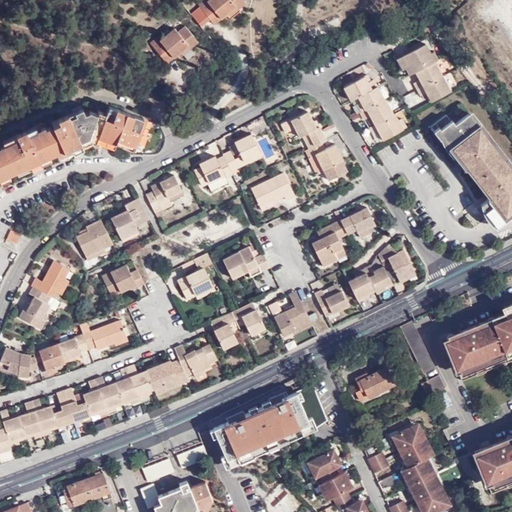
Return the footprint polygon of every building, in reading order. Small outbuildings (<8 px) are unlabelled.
[(209,0),(210,0),(209,0),(204,0),(198,5),(211,19),(224,8),(227,12),(237,5),(235,3),(238,0),(209,0)] [(246,2),(244,0),(238,0),(235,3),(237,5),(227,12),(230,16),(246,2)] [(224,8),(211,19),(215,24),(227,12),(224,8)] [(160,35),(151,43),(164,59),(177,47),(181,52),(190,44),(189,43),(196,36),(187,26),(181,31),(178,27),(164,39),(160,35)] [(190,44),(181,52),(184,55),(200,42),(196,36),(189,43),(190,44)] [(416,72),(435,61),(437,60),(432,52),(430,54),(425,44),(396,59),(401,69),(404,67),(408,76),(416,72)] [(177,47),(164,59),(168,63),(181,52),(177,47)] [(430,101),(451,91),(435,61),(416,72),(420,81),(414,84),(420,96),(426,93),(430,101)] [(360,112),(383,100),(373,80),(370,81),(366,74),(343,86),(349,99),(352,98),(357,96),(360,102),(356,104),(360,112)] [(376,132),(381,140),(403,129),(394,116),(392,116),(383,100),(360,112),(357,113),(362,120),(368,116),(373,124),(368,128),(372,135),(376,132)] [(61,114),(63,118),(59,120),(60,124),(52,127),(45,131),(44,128),(31,134),(29,130),(26,125),(19,129),(21,133),(15,136),(17,139),(3,146),(0,147),(0,177),(8,174),(14,171),(28,165),(26,160),(35,157),(37,161),(48,156),(55,153),(55,154),(69,148),(68,144),(77,140),(78,142),(87,138),(96,141),(97,137),(106,140),(108,135),(134,145),(143,120),(134,117),(135,114),(124,110),(123,112),(116,110),(114,114),(106,111),(105,115),(98,112),(97,115),(90,112),(84,115),(82,109),(71,114),(70,110),(61,114)] [(321,142),(327,139),(319,125),(315,127),(312,120),(307,110),(287,120),(292,129),(295,128),(299,136),(301,135),(308,148),(321,142)] [(482,212),(487,218),(488,217),(493,223),(511,208),(511,170),(467,114),(453,123),(452,121),(439,130),(462,161),(470,155),(474,160),(470,164),(489,189),(483,194),(486,198),(485,200),(489,205),(482,212)] [(439,130),(452,121),(446,115),(434,123),(439,130)] [(462,161),(439,130),(434,123),(429,126),(461,170),(463,168),(470,164),(474,160),(470,155),(462,161)] [(31,134),(44,128),(42,124),(29,130),(31,134)] [(235,140),(242,154),(245,160),(261,152),(251,133),(235,140)] [(97,137),(96,141),(114,147),(115,143),(133,150),(134,145),(108,135),(106,140),(97,137)] [(17,139),(15,136),(1,142),(3,146),(17,139)] [(55,154),(57,157),(70,153),(74,152),(82,148),(81,147),(90,143),(95,145),(96,141),(87,138),(78,142),(77,140),(68,144),(69,148),(55,154)] [(308,148),(306,149),(314,163),(319,161),(315,152),(324,148),(321,142),(308,148)] [(334,143),(324,148),(315,152),(319,161),(328,179),(346,170),(340,159),(342,158),(334,143)] [(230,149),(223,153),(224,155),(231,170),(239,166),(235,158),(230,149)] [(242,154),(235,158),(239,166),(262,155),(261,152),(245,160),(242,154)] [(231,170),(224,155),(216,158),(214,154),(199,162),(201,165),(194,169),(202,185),(207,183),(207,182),(224,174),(226,177),(233,174),(231,170)] [(28,165),(14,171),(16,175),(50,160),(48,156),(37,161),(35,157),(26,160),(28,165)] [(463,168),(483,194),(489,189),(470,164),(463,168)] [(251,187),(260,206),(273,200),(283,195),(286,200),(295,195),(283,172),(251,187)] [(154,191),(147,194),(158,217),(166,213),(162,204),(160,201),(183,190),(175,174),(151,186),(154,191)] [(207,182),(207,183),(211,190),(228,182),(226,177),(224,174),(207,182)] [(184,193),(183,190),(160,201),(162,204),(184,193)] [(150,218),(140,198),(124,205),(126,210),(112,217),(124,241),(141,233),(136,225),(150,218)] [(273,200),(260,206),(262,210),(275,204),(273,200)] [(473,208),(483,220),(487,218),(482,212),(489,205),(485,200),(473,208)] [(366,207),(340,219),(346,233),(355,228),(359,237),(368,232),(366,229),(365,226),(373,222),(366,207)] [(473,227),(483,220),(473,208),(464,215),(473,227)] [(105,249),(115,244),(103,219),(87,226),(89,231),(77,237),(88,257),(105,249)] [(338,237),(346,233),(340,219),(316,230),(318,234),(319,238),(311,243),(322,266),(337,259),(334,253),(343,249),(338,237)] [(7,238),(13,241),(18,237),(19,233),(10,229),(7,238)] [(319,238),(318,234),(309,239),(311,243),(319,238)] [(260,272),(270,267),(263,253),(254,256),(248,245),(222,258),(232,278),(257,266),(260,272)] [(392,252),(385,247),(378,254),(380,259),(386,258),(398,282),(414,274),(401,249),(396,251),(392,252)] [(105,249),(88,257),(89,260),(107,252),(105,249)] [(346,254),(343,249),(334,253),(337,259),(346,254)] [(214,263),(209,252),(195,259),(200,269),(180,279),(188,298),(196,294),(204,290),(206,284),(213,281),(206,267),(214,263)] [(35,277),(31,284),(33,285),(51,295),(54,297),(57,292),(61,294),(67,281),(64,279),(69,269),(54,260),(43,281),(35,277)] [(145,281),(138,268),(131,271),(126,263),(102,274),(112,294),(135,283),(136,285),(145,281)] [(356,298),(366,294),(374,290),(376,292),(386,288),(384,285),(391,282),(383,266),(373,270),(371,264),(356,272),(357,276),(347,280),(356,298)] [(204,290),(196,294),(199,298),(217,290),(213,281),(206,284),(204,290)] [(330,297),(341,292),(337,283),(327,288),(329,293),(330,297)] [(51,295),(33,285),(29,293),(34,295),(30,303),(26,310),(22,308),(18,316),(38,326),(43,316),(50,304),(47,303),(51,295)] [(314,294),(325,317),(347,307),(341,292),(330,297),(325,299),(324,296),(321,290),(314,294)] [(295,333),(313,324),(311,322),(309,317),(299,296),(291,300),(295,307),(275,316),(284,335),(294,330),(295,333)] [(232,312),(236,319),(242,317),(251,335),(265,328),(252,302),(232,312)] [(511,311),(511,310),(508,311),(451,334),(454,343),(450,345),(464,379),(511,359),(511,311)] [(229,322),(236,319),(232,312),(211,321),(223,348),(239,341),(229,322)] [(309,317),(311,322),(318,318),(316,313),(309,317)] [(43,316),(38,326),(42,328),(46,318),(43,316)] [(413,318),(400,324),(425,372),(437,366),(413,318)] [(121,319),(91,331),(83,334),(90,350),(97,348),(97,349),(114,343),(114,341),(128,336),(121,319)] [(91,331),(87,322),(80,325),(83,334),(91,331)] [(81,353),(90,350),(83,334),(40,350),(44,360),(48,369),(67,363),(66,361),(82,356),(81,353)] [(129,340),(128,336),(114,341),(114,343),(115,345),(129,340)] [(208,363),(218,359),(210,344),(202,347),(202,345),(186,352),(182,345),(174,347),(180,361),(187,375),(194,372),(203,368),(209,366),(208,363)] [(28,375),(29,370),(31,358),(32,354),(23,354),(6,347),(0,362),(0,365),(19,372),(18,374),(20,375),(28,375)] [(37,362),(44,360),(40,350),(34,352),(36,359),(37,362)] [(29,370),(39,368),(37,362),(36,359),(31,358),(29,370)] [(157,393),(158,395),(168,391),(165,386),(179,381),(182,386),(190,382),(187,375),(180,361),(173,363),(171,360),(147,370),(157,393)] [(115,382),(125,405),(133,402),(132,399),(146,393),(148,396),(157,393),(147,370),(139,373),(136,365),(122,370),(125,378),(115,382)] [(385,366),(366,375),(365,372),(354,377),(360,389),(355,391),(359,400),(394,382),(385,366)] [(205,372),(203,368),(194,372),(196,377),(205,372)] [(429,379),(435,392),(447,386),(441,373),(429,379)] [(86,402),(92,416),(100,413),(99,410),(114,405),(115,408),(125,405),(115,382),(106,385),(103,377),(89,381),(92,391),(83,393),(86,402)] [(429,395),(435,392),(429,379),(423,382),(429,395)] [(237,407),(212,418),(227,451),(314,415),(296,380),(278,388),(237,407)] [(165,386),(168,391),(182,386),(179,381),(165,386)] [(54,413),(59,428),(92,416),(86,402),(79,406),(71,387),(56,393),(62,411),(54,413)] [(132,399),(133,402),(134,405),(149,398),(148,396),(146,393),(132,399)] [(19,415),(27,439),(34,436),(33,433),(52,427),(53,430),(59,428),(54,413),(51,405),(42,408),(39,399),(24,404),(27,412),(19,415)] [(99,410),(100,413),(101,416),(117,411),(115,408),(114,405),(99,410)] [(18,442),(27,439),(19,415),(10,418),(7,410),(0,410),(0,417),(0,418),(0,417),(0,451),(10,449),(10,447),(8,441),(17,438),(18,442)] [(423,438),(427,436),(420,420),(416,422),(419,429),(423,438)] [(416,422),(408,426),(411,433),(419,429),(416,422)] [(393,433),(401,449),(423,438),(419,429),(411,433),(408,426),(393,433)] [(33,433),(34,436),(35,439),(54,432),(53,430),(52,427),(33,433)] [(511,435),(500,441),(503,449),(496,453),(495,450),(486,453),(483,447),(476,451),(493,492),(511,484),(511,435)] [(435,452),(427,436),(423,438),(431,454),(435,452)] [(19,444),(18,442),(17,438),(8,441),(10,447),(19,444)] [(423,438),(401,449),(409,465),(425,457),(429,455),(431,454),(423,438)] [(500,441),(483,447),(486,453),(495,450),(496,453),(503,449),(500,441)] [(182,466),(210,456),(204,443),(178,454),(182,466)] [(324,480),(338,473),(335,467),(341,463),(334,448),(311,459),(319,475),(321,473),(324,480)] [(383,450),(370,456),(373,463),(386,456),(383,450)] [(432,473),(436,471),(429,455),(425,457),(432,473)] [(176,470),(169,456),(143,467),(148,481),(176,470)] [(386,456),(373,463),(376,471),(390,464),(386,456)] [(425,477),(432,473),(425,457),(409,465),(402,468),(410,484),(425,477)] [(315,477),(319,475),(311,459),(307,461),(315,477)] [(98,511),(116,511),(111,496),(112,496),(103,471),(98,473),(97,470),(89,473),(89,471),(86,472),(87,476),(86,477),(92,496),(94,500),(96,505),(98,511)] [(337,502),(350,495),(347,489),(353,486),(345,470),(338,473),(324,480),(323,481),(327,489),(335,485),(339,493),(333,495),(337,502)] [(440,488),(444,486),(436,471),(432,473),(436,480),(440,488)] [(380,480),(383,488),(397,480),(394,473),(380,480)] [(428,484),(436,480),(432,473),(425,477),(428,484)] [(92,496),(86,477),(58,487),(59,489),(65,487),(66,490),(62,492),(63,493),(59,495),(65,511),(75,508),(74,503),(92,496)] [(410,484),(418,499),(439,489),(440,488),(436,480),(428,484),(425,477),(410,484)] [(187,511),(190,508),(197,505),(209,509),(206,501),(213,498),(206,480),(191,486),(187,480),(180,483),(181,486),(159,495),(154,483),(142,488),(149,508),(155,505),(157,511),(187,511)] [(331,497),(333,495),(339,493),(335,485),(327,489),(331,497)] [(452,502),(444,486),(440,488),(444,497),(448,504),(452,502)] [(439,489),(418,499),(423,511),(432,511),(440,508),(437,501),(444,497),(440,488),(439,489)] [(353,502),(350,495),(337,502),(340,510),(343,508),(344,511),(369,511),(363,497),(353,502)] [(75,508),(94,500),(92,496),(74,503),(75,508)] [(440,508),(448,504),(444,497),(437,501),(440,508)] [(391,505),(394,511),(408,505),(405,498),(391,505)] [(31,511),(28,502),(9,509),(10,511),(31,511)]
